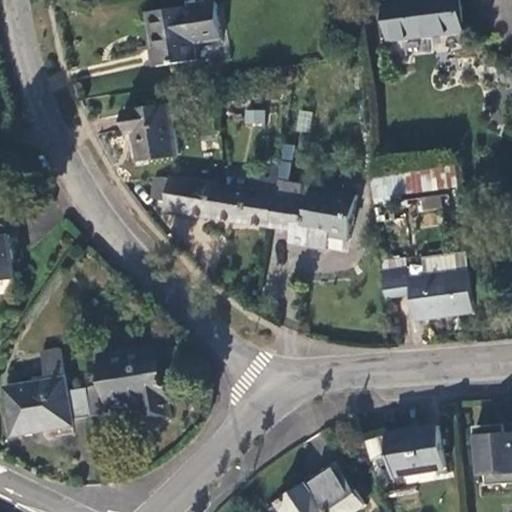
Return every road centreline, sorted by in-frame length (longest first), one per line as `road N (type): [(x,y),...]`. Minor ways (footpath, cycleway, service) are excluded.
road 1 (residential): [(10,0),(25,76),(75,181),(276,400)]
road 2 (tertiary): [(276,400),(346,374),(511,361)]
road 3 (tertiary): [(159,511),(276,400)]
